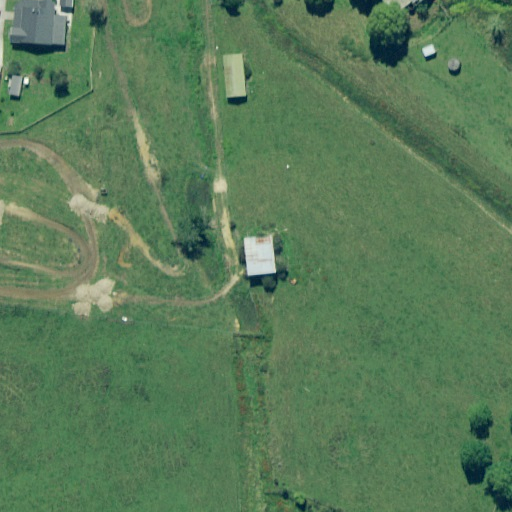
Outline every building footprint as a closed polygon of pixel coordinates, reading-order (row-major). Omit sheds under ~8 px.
[(76,0),(62,0),(62,9),(76,10),(76,0)] [(425,0),(383,0),(396,15),(413,2),(417,7),(425,0)] [(58,1),(43,1),(43,10),(26,9),(25,30),(14,29),(13,43),(67,45),(68,17),(57,16),(58,1)] [(243,55),(224,57),(228,100),(247,99),(243,55)] [(24,77),(10,75),(8,95),(22,96),(24,77)] [(279,273),(276,237),(248,239),(251,276),(279,273)]
